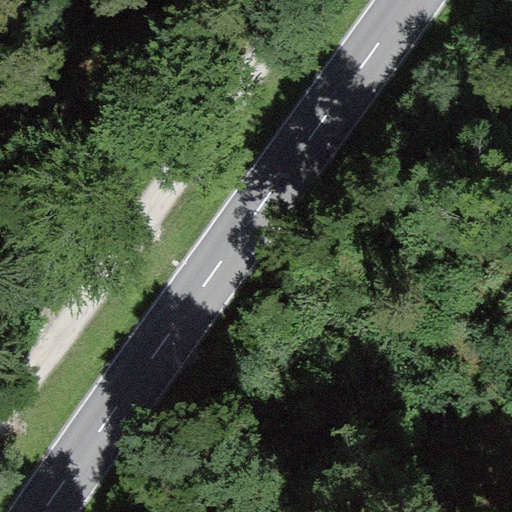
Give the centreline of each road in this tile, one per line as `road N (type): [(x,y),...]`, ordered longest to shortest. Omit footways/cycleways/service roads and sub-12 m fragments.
road 1 (secondary): [(43,511),(410,0)]
road 2 (track): [(300,0),(0,409)]
